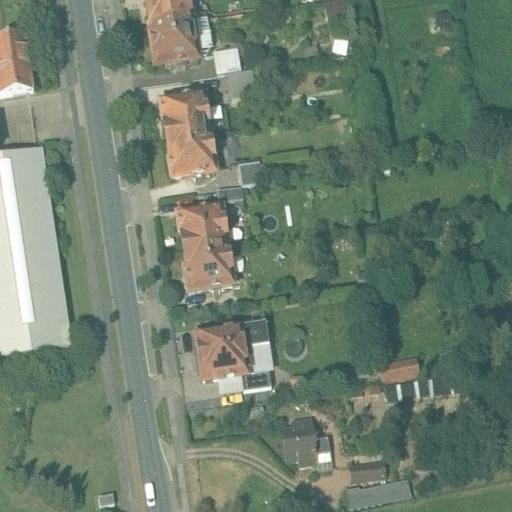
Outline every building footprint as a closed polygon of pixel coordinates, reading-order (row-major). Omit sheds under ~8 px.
[(188,0),(144,0),(145,2),(144,2),(145,9),(146,9),(149,32),(192,25),(188,0)] [(192,25),(149,32),(153,54),(152,54),(154,67),(155,67),(155,70),(176,67),(176,68),(186,66),(186,65),(198,63),(196,50),(197,50),(196,40),(194,40),(192,25)] [(24,40),(0,44),(0,99),(32,95),(24,40)] [(216,80),(240,76),(237,55),(213,59),(216,80)] [(252,75),(228,79),(232,104),(256,100),(252,75)] [(209,138),(207,123),(208,123),(207,112),(205,112),(203,99),(191,101),(191,100),(182,102),(182,103),(172,104),(160,106),(162,117),(166,145),(209,138)] [(211,152),(209,138),(166,145),(171,171),(170,172),(172,183),(183,181),(193,179),(194,180),(203,179),(203,178),(215,176),(213,163),(215,163),(213,152),(211,152)] [(41,155),(0,160),(0,363),(71,353),(41,155)] [(259,167),(238,170),(241,191),(262,188),(259,167)] [(241,192),(217,195),(219,208),(243,204),(241,192)] [(220,212),(208,214),(208,213),(198,214),(199,215),(177,219),(183,257),(226,251),(224,236),(226,236),(224,225),(222,225),(220,212)] [(226,251),(183,257),(189,295),(210,292),(210,293),(220,292),(220,291),(232,289),(230,276),(232,276),(230,265),(229,265),(226,251)] [(356,277),(358,293),(387,290),(386,274),(356,277)] [(265,326),(239,330),(239,333),(196,339),(203,385),(241,380),(253,378),(249,351),(269,349),(265,326)] [(384,385),(421,377),(417,359),(380,367),(384,385)] [(253,378),(241,380),(243,394),(271,391),(269,376),(253,378)] [(389,390),(390,401),(462,395),(461,384),(389,390)] [(312,422),(292,425),(293,430),(282,432),(287,463),(298,461),(299,467),(318,464),(317,457),(329,455),(327,440),(315,442),(312,422)] [(384,465),(351,469),(353,483),(385,479),(384,465)] [(348,489),(350,508),(412,501),(410,483),(348,489)]
